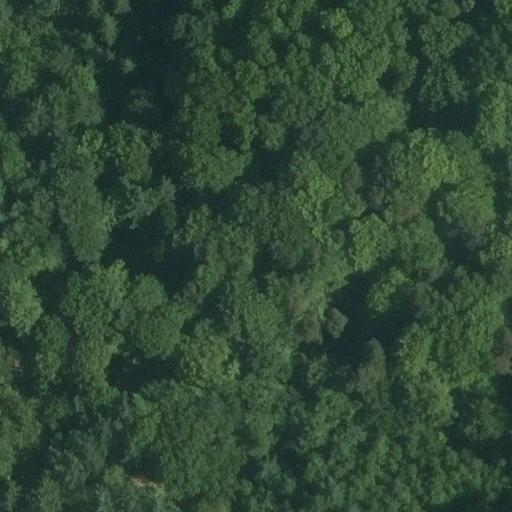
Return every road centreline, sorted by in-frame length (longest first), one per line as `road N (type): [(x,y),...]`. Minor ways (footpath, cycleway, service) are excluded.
road 1 (track): [(0,317),(511,50)]
road 2 (track): [(0,398),(168,511)]
